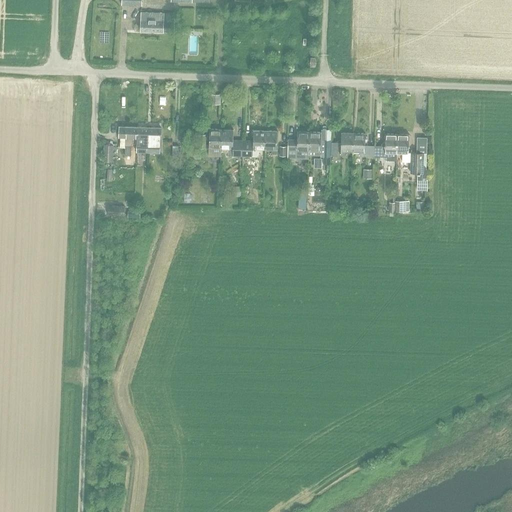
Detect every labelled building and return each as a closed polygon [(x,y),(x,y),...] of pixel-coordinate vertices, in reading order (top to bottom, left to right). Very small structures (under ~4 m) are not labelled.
[(164,13),(141,12),(141,31),(163,32),(163,31),(174,32),(174,17),(164,16),(164,13)] [(195,30),(194,47),(202,48),(203,30),(195,30)] [(137,127),(119,126),(119,137),(120,137),(120,147),(125,147),(125,155),(131,156),(131,143),(137,143),(137,127)] [(137,148),(136,151),(148,151),(148,144),(149,127),(137,127),(137,143),(137,148)] [(160,151),(161,138),(161,127),(149,127),(148,144),(148,151),(160,151)] [(209,147),(209,156),(220,156),(221,148),(221,129),(209,129),(209,147)] [(221,129),(221,148),(228,148),(228,155),(242,155),(243,143),(243,140),(233,140),(234,129),(221,129)] [(243,143),(242,155),(250,155),(259,156),(260,149),(265,149),(265,130),(253,130),(253,141),(243,140),(243,143)] [(265,130),(265,149),(272,149),(272,154),(277,154),(278,131),(265,130)] [(287,144),(287,148),(297,148),(297,154),(297,158),(309,158),(309,154),(309,150),(309,132),(298,131),(297,140),(287,139),(287,144)] [(309,132),(309,150),(309,154),(321,154),(322,132),(309,132)] [(346,151),(352,151),(353,133),(342,132),(341,155),(346,155),(346,151)] [(353,133),(352,151),(360,151),(360,156),(374,156),(375,146),(365,145),(366,133),(353,133)] [(375,146),(374,156),(390,157),(389,162),(396,162),(396,152),(397,134),(385,134),(385,146),(375,146)] [(397,134),(396,152),(403,153),(402,162),(411,162),(411,172),(418,173),(418,174),(417,189),(427,190),(427,180),(426,180),(427,153),(411,153),(409,153),(409,134),(397,134)] [(323,156),(323,163),(330,163),(331,141),(323,140),(323,156)] [(113,145),(104,145),(103,161),(112,161),(113,145)] [(132,195),(119,195),(119,205),(132,205),(132,195)] [(395,202),(395,211),(402,211),(409,211),(409,201),(403,201),(395,200),(395,202)] [(109,215),(124,215),(124,206),(109,205),(109,215)]
